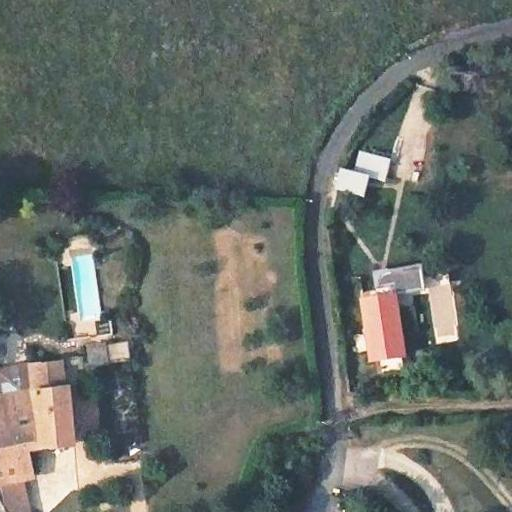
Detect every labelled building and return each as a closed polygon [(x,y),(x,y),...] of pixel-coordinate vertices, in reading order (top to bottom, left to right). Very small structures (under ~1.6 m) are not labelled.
[(392,160),(365,152),(358,172),(370,176),(386,181),(392,160)] [(358,172),(345,168),(339,188),(364,196),(370,176),(358,172)] [(379,273),(377,276),(376,279),(377,289),(362,292),(373,361),(383,360),(386,376),(406,372),(403,357),(406,356),(396,294),(426,289),(421,260),(388,265),(388,268),(386,268),(385,269),(383,269),(382,270),(380,271),(379,273)] [(106,361),(104,339),(88,341),(89,351),(90,363),(106,361)] [(109,360),(130,358),(128,340),(108,342),(109,360)] [(90,363),(89,351),(80,352),(82,364),(90,363)] [(0,382),(0,492),(13,510),(29,508),(25,474),(33,473),(32,447),(75,442),(69,381),(63,376),(63,354),(30,357),(30,361),(32,379),(0,382)] [(0,382),(32,379),(30,361),(0,366),(0,382)]
